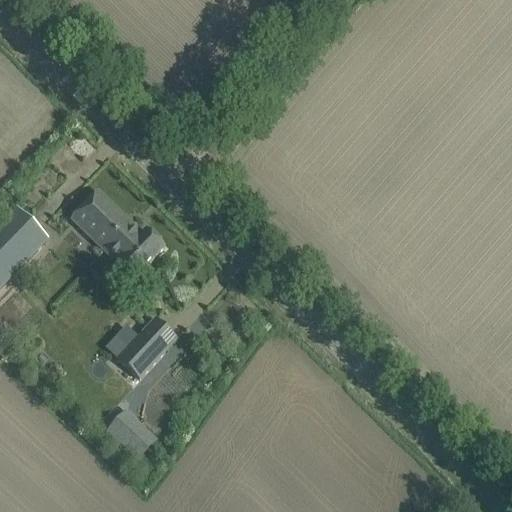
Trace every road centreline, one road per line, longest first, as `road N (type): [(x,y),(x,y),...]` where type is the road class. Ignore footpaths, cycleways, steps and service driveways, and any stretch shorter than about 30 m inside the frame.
road 1 (unclassified): [(510,511),(0,14)]
road 2 (track): [(333,0),(172,182)]
